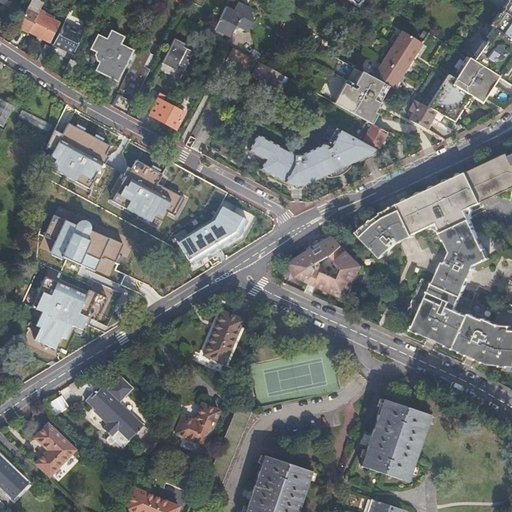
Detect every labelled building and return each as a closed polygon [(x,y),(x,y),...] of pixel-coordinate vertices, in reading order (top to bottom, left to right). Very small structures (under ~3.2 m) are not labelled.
[(37,14),(36,16),(41,18),(50,0),(49,0),(44,0),(42,6),(37,14)] [(493,28),(497,31),(511,41),(511,0),(509,0),(491,27),(493,28)] [(262,5),(254,1),(250,8),(258,12),(262,5)] [(33,12),(37,14),(42,6),(39,4),(37,9),(34,8),(33,12)] [(26,9),(18,25),(29,31),(36,16),(37,14),(33,12),(30,11),(26,9)] [(223,9),(213,29),(229,38),(240,18),(223,9)] [(36,16),(29,31),(50,41),(62,17),(53,13),(49,22),(41,18),(36,16)] [(229,38),(231,39),(242,19),(240,18),(229,38)] [(63,23),(54,43),(74,52),(84,32),(78,29),(79,27),(72,24),(71,26),(63,23)] [(18,25),(16,28),(28,34),(29,31),(18,25)] [(488,42),(497,31),(493,28),(484,39),(488,42)] [(122,67),(128,69),(140,45),(135,43),(131,50),(119,44),(123,37),(110,31),(105,41),(97,37),(91,49),(98,52),(96,53),(95,55),(96,60),(99,61),(95,69),(116,80),(122,67)] [(501,79),(503,79),(511,68),(511,66),(511,41),(497,31),(488,42),(484,39),(482,43),(486,46),(477,59),(474,62),(501,79)] [(406,34),(388,60),(409,71),(410,69),(414,63),(416,61),(419,56),(425,47),(406,34)] [(54,43),(53,45),(73,55),(74,52),(54,43)] [(486,46),(482,43),(473,56),(477,59),(486,46)] [(40,58),(45,61),(51,47),(47,45),(45,46),(40,58)] [(238,62),(243,54),(232,48),(228,56),(238,62)] [(465,73),(473,61),(470,59),(462,71),(465,73)] [(76,63),(70,60),(63,73),(69,76),(76,63)] [(389,88),(394,91),(396,89),(399,84),(409,71),(388,60),(374,80),(389,88)] [(447,82),(443,89),(469,102),(470,101),(464,97),(467,91),(470,93),(479,76),(497,85),(501,79),(474,62),(473,61),(465,73),(463,75),(458,82),(455,87),(447,82)] [(277,73),(260,63),(252,77),(275,89),(282,75),(277,73)] [(503,79),(511,84),(511,82),(511,68),(503,79)] [(366,122),(370,124),(374,116),(375,117),(375,115),(374,115),(389,88),(374,80),(361,73),(359,77),(353,86),(351,85),(346,82),(334,104),(366,122)] [(464,97),(470,101),(472,98),(475,93),(483,98),(486,101),(497,85),(479,76),(470,93),(467,91),(464,97)] [(451,77),(447,82),(455,87),(458,82),(455,80),(451,77)] [(186,82),(183,89),(196,95),(199,89),(186,82)] [(469,102),(443,89),(428,110),(436,114),(454,124),(464,111),(469,102)] [(161,102),(164,96),(159,93),(148,116),(174,130),(182,113),(161,102)] [(475,93),(472,98),(475,101),(480,104),(483,98),(475,93)] [(127,115),(134,101),(126,97),(119,111),(127,115)] [(473,104),(469,102),(464,111),(465,112),(466,112),(467,112),(468,111),(469,111),(473,104)] [(410,121),(428,130),(432,122),(436,114),(428,110),(425,108),(416,103),(413,108),(410,112),(414,114),(410,121)] [(374,116),(370,124),(373,126),(378,116),(375,115),(375,117),(374,116)] [(285,134),(251,117),(232,155),(284,182),(287,182),(287,179),(296,180),(296,183),(299,183),(302,182),(314,177),(321,174),(322,176),(329,175),(338,172),(348,167),(351,164),(350,162),(358,159),(374,152),(375,149),(357,139),(338,129),(329,146),(325,148),(322,143),(296,151),(289,151),(279,146),(285,134)] [(366,122),(357,139),(375,149),(377,150),(387,133),(373,126),(370,124),(366,122)] [(113,145),(69,124),(63,136),(54,132),(42,156),(54,161),(48,172),(90,192),(113,145)] [(461,128),(455,124),(452,130),(457,133),(461,128)] [(375,154),(377,150),(375,149),(374,152),(358,159),(359,161),(375,154)] [(369,227),(363,233),(386,255),(400,241),(417,233),(417,231),(439,220),(443,228),(446,228),(452,241),(450,243),(453,250),(448,261),(447,261),(436,282),(439,283),(435,290),(433,289),(416,323),(430,331),(442,337),(456,344),(455,346),(464,351),(464,349),(466,349),(469,351),(479,356),(485,359),(484,361),(491,364),(501,365),(501,363),(502,362),(507,362),(509,364),(509,365),(511,365),(511,328),(511,329),(499,328),(498,324),(486,317),(484,320),(470,313),(469,315),(456,308),(480,262),(488,258),(483,247),(486,245),(470,207),(511,186),(511,153),(511,155),(508,153),(446,182),(401,203),(402,206),(395,210),(394,207),(384,211),(385,214),(376,218),(375,216),(374,216),(366,224),(369,227)] [(169,178),(137,160),(132,169),(127,167),(108,201),(159,229),(167,215),(176,220),(188,198),(165,185),(169,178)] [(214,220),(175,241),(191,270),(206,262),(208,266),(225,257),(222,252),(245,240),(256,216),(224,201),(214,220)] [(52,237),(46,249),(50,251),(56,257),(65,262),(66,259),(76,264),(83,268),(90,271),(98,256),(104,259),(112,264),(117,254),(121,245),(90,228),(77,221),(55,210),(43,233),(46,234),(52,237)] [(78,219),(77,221),(90,228),(91,225),(90,221),(87,219),(84,218),(81,218),(78,219)] [(366,224),(360,230),(363,233),(369,227),(366,224)] [(446,228),(443,228),(450,243),(452,241),(446,228)] [(299,278),(312,284),(317,271),(317,263),(322,259),(332,252),(333,253),(343,242),(334,233),(327,238),(309,249),(296,257),(299,278)] [(40,246),(46,249),(52,237),(46,234),(40,246)] [(308,247),(309,249),(327,238),(326,235),(308,247)] [(348,246),(343,242),(333,253),(338,258),(348,246)] [(367,264),(348,246),(338,258),(349,268),(345,276),(343,280),(339,278),(323,272),(318,286),(352,300),(367,264)] [(112,264),(104,259),(101,263),(113,270),(121,256),(117,254),(112,264)] [(317,271),(312,284),(318,286),(323,272),(322,259),(317,263),(317,271)] [(86,291),(46,273),(31,306),(44,312),(38,325),(42,327),(36,340),(55,348),(60,337),(65,339),(71,326),(85,332),(90,320),(97,323),(109,297),(87,287),(86,291)] [(220,311),(201,354),(222,364),(240,320),(220,311)] [(429,333),(430,331),(416,323),(415,326),(429,333)] [(441,339),(455,346),(456,344),(442,337),(441,339)] [(92,346),(90,343),(88,340),(75,348),(79,354),(92,346)] [(94,391),(85,400),(93,409),(92,410),(97,415),(99,413),(109,424),(103,430),(111,438),(108,442),(118,453),(144,428),(121,405),(132,393),(121,382),(110,393),(103,386),(96,392),(94,391)] [(61,394),(45,405),(54,417),(69,405),(61,394)] [(368,441),(359,465),(407,481),(429,415),(382,399),(368,441)] [(179,416),(172,434),(201,446),(215,411),(198,404),(191,421),(179,416)] [(235,404),(200,486),(215,492),(250,410),(235,404)] [(34,465),(48,478),(76,449),(48,423),(34,437),(48,450),(34,465)] [(148,457),(160,445),(153,438),(141,450),(148,457)] [(0,454),(0,486),(14,500),(28,486),(6,465),(8,462),(0,454)] [(245,509),(243,511),(295,511),(310,470),(264,454),(245,509)] [(131,489),(122,510),(126,511),(171,511),(174,508),(131,489)] [(370,499),(364,511),(397,511),(399,509),(370,499)] [(194,500),(189,511),(206,511),(209,507),(194,500)]
